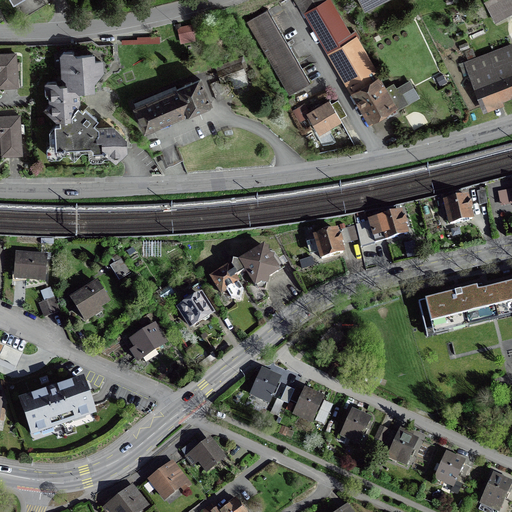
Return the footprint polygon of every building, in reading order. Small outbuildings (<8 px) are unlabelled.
[(327,0),(297,0),(369,122),(370,122),(369,119),(392,106),(394,108),(394,107),(403,102),(393,84),(384,90),(355,41),(358,39),(354,32),(348,36),(327,0)] [(358,0),(364,11),(385,0),(358,0)] [(495,0),(489,0),(484,3),(494,22),(511,12),(511,3),(510,0),(505,0),(498,4),(495,0)] [(267,10),(247,22),(289,94),(309,83),(267,10)] [(465,65),(481,108),(511,95),(511,49),(511,47),(465,65)] [(471,50),(465,53),(468,60),(474,58),(471,50)] [(0,87),(17,87),(15,55),(0,55),(0,87)] [(82,112),(78,109),(77,95),(73,92),(73,87),(75,87),(78,90),(88,89),(92,89),(92,82),(101,72),(100,62),(92,63),(92,56),(69,57),(66,61),(66,71),(65,71),(61,76),(66,81),(67,81),(67,86),(53,87),(50,91),(50,96),(54,99),(46,109),(57,119),(69,118),(69,125),(56,126),(50,133),(52,151),(55,153),(60,153),(64,149),(74,158),(83,147),(83,138),(80,139),(80,136),(82,134),(89,134),(91,136),(87,140),(92,145),(93,153),(96,156),(101,156),(105,152),(115,160),(125,149),(124,141),(121,141),(121,136),(112,128),(97,129),(92,125),(96,120),(86,111),(84,110),(82,112)] [(244,73),(240,64),(217,73),(220,80),(220,83),(244,73)] [(242,75),(231,79),(235,89),(246,85),(242,75)] [(231,85),(221,85),(220,83),(220,80),(209,85),(216,101),(222,99),(231,99),(231,85)] [(176,90),(176,91),(135,109),(144,131),(186,113),(186,114),(193,111),(198,110),(202,107),(209,104),(199,81),(192,84),(191,83),(183,86),(184,87),(176,90)] [(307,115),(318,133),(346,116),(337,101),(330,105),(329,102),(307,115)] [(0,132),(1,156),(21,155),(19,132),(23,132),(23,125),(19,125),(18,116),(0,117),(0,132)] [(167,167),(182,161),(176,148),(161,154),(167,167)] [(482,186),(475,187),(479,205),(486,204),(482,186)] [(472,210),(471,203),(467,204),(466,197),(444,202),(450,225),(471,220),(469,211),(472,210)] [(375,244),(406,235),(399,213),(368,222),(375,244)] [(321,259),(342,253),(339,244),(343,243),(343,245),(351,243),(346,229),(335,232),(335,231),(314,238),(321,259)] [(268,278),(284,268),(276,256),(272,259),(272,258),(268,257),(266,255),(267,250),(263,249),(239,264),(238,263),(232,261),(231,267),(228,269),(227,268),(211,279),(221,295),(226,292),(230,299),(240,301),(242,292),(234,279),(246,272),(253,283),(245,288),(256,306),(268,299),(264,292),(268,278)] [(46,257),(45,257),(15,255),(14,275),(26,276),(25,279),(44,281),(46,257)] [(124,275),(128,273),(117,256),(111,260),(114,265),(109,267),(118,281),(125,277),(124,275)] [(511,283),(483,291),(482,287),(451,294),(418,302),(425,332),(447,325),(446,321),(511,302),(511,283)] [(107,303),(96,284),(71,300),(84,321),(93,315),(92,313),(107,303)] [(158,306),(174,296),(168,287),(153,296),(158,306)] [(208,316),(211,314),(199,296),(178,308),(190,327),(202,320),(202,321),(204,321),(208,318),(209,316),(208,316)] [(43,318),(59,312),(58,312),(53,299),(54,299),(38,305),(39,305),(44,317),(43,318)] [(155,319),(152,314),(146,317),(149,322),(155,319)] [(164,344),(153,327),(131,341),(136,349),(131,352),(136,361),(141,358),(145,364),(158,356),(154,350),(164,344)] [(268,403),(278,380),(261,372),(251,396),(268,403)] [(32,435),(93,414),(82,381),(21,402),(32,435)] [(285,403),(292,389),(285,386),(279,401),(285,403)] [(311,423),(321,399),(304,392),(294,415),(311,423)] [(358,444),(368,421),(351,413),(341,436),(358,444)] [(279,434),(284,437),(287,430),(282,427),(279,434)] [(382,442),(387,431),(380,427),(374,439),(382,442)] [(405,465),(415,442),(409,439),(411,434),(405,432),(403,436),(398,434),(397,437),(389,433),(381,450),(397,457),(395,461),(405,465)] [(223,459),(213,447),(207,444),(202,448),(201,447),(200,448),(194,441),(181,451),(186,459),(194,453),(200,461),(198,462),(206,472),(223,459)] [(452,487),(463,463),(446,456),(435,479),(452,487)] [(164,499),(180,487),(167,470),(159,476),(159,474),(151,480),(157,488),(156,489),(164,499)] [(510,485),(493,477),(481,503),(498,511),(499,508),(510,485)] [(140,510),(146,505),(134,489),(127,494),(127,493),(119,499),(118,498),(111,504),(116,511),(137,511),(140,510)] [(220,511),(216,511),(212,506),(203,511),(244,511),(236,501),(220,511)]
